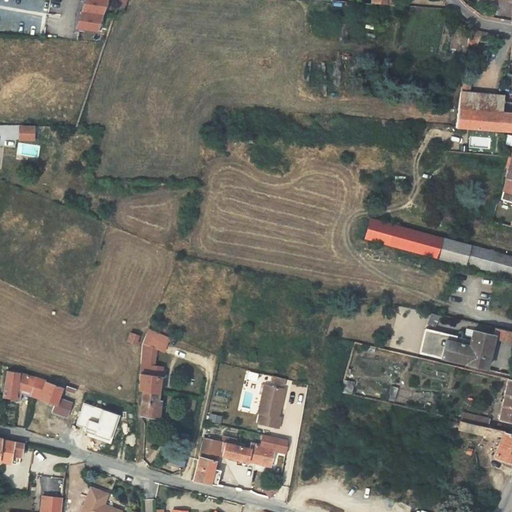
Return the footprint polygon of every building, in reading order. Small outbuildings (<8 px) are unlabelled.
[(102,0),(85,0),(84,11),(98,13),(101,13),(102,0)] [(126,0),(119,0),(117,8),(123,10),(126,1),(126,0)] [(98,13),(81,11),(78,30),(95,32),(98,13)] [(476,30),(468,24),(466,43),(477,45),(478,40),(480,31),(476,30)] [(480,31),(478,40),(496,45),(498,35),(480,31)] [(460,92),(470,93),(471,85),(461,84),(460,92)] [(458,109),(502,112),(504,96),(470,93),(460,92),(459,100),(458,109)] [(511,113),(502,112),(458,109),(456,126),(456,128),(462,128),(511,131),(511,113)] [(33,127),(18,127),(18,140),(33,141),(33,127)] [(511,180),(506,179),(503,190),(511,192),(511,180)] [(445,205),(448,195),(443,194),(440,204),(445,205)] [(453,227),(456,213),(450,212),(447,226),(453,227)] [(442,239),(428,235),(371,219),(365,238),(436,257),(442,239)] [(465,264),(511,277),(511,258),(475,248),(442,239),(436,257),(464,265),(465,264)] [(167,299),(161,296),(158,305),(164,308),(167,299)] [(179,323),(182,316),(167,311),(164,317),(179,323)] [(441,316),(431,313),(427,324),(435,327),(441,316)] [(163,353),(169,338),(154,332),(157,325),(152,323),(150,330),(148,329),(142,344),(141,359),(141,369),(139,389),(143,390),(159,393),(162,366),(149,365),(146,364),(148,347),(152,348),(163,353)] [(414,351),(419,328),(402,325),(397,348),(414,351)] [(511,342),(511,332),(495,328),(493,335),(493,338),(511,342)] [(493,338),(493,335),(472,330),(470,338),(464,336),(463,338),(425,330),(419,352),(486,368),(493,338)] [(135,344),(139,335),(130,332),(126,341),(135,344)] [(31,391),(33,379),(33,378),(19,373),(7,371),(3,397),(15,398),(16,391),(17,386),(31,391)] [(31,391),(30,396),(56,404),(58,398),(62,388),(33,379),(31,391)] [(511,379),(508,379),(498,420),(511,422),(511,379)] [(340,392),(351,395),(354,385),(343,382),(342,385),(340,392)] [(340,392),(342,385),(336,384),(334,391),(340,392)] [(396,399),(400,386),(394,384),(390,398),(396,399)] [(17,386),(16,391),(30,396),(31,391),(17,386)] [(277,417),(283,389),(268,386),(266,396),(261,395),(257,413),(259,413),(257,423),(277,428),(279,417),(277,417)] [(159,393),(143,390),(140,415),(155,418),(156,416),(158,400),(159,393)] [(58,398),(56,404),(53,413),(67,418),(72,403),(58,398)] [(77,425),(95,431),(94,435),(110,440),(119,416),(85,404),(77,425)] [(474,418),(473,424),(488,427),(490,419),(475,416),(474,418)] [(488,427),(473,424),(470,423),(460,420),(458,426),(458,429),(473,433),(494,438),(495,435),(501,437),(493,458),(511,463),(511,433),(503,431),(504,431),(488,427)] [(262,434),(259,444),(274,449),(285,451),(287,440),(262,434)] [(0,460),(16,463),(17,457),(21,458),(23,443),(2,439),(2,437),(0,436),(0,460)] [(222,436),(221,440),(225,442),(222,456),(270,466),(274,449),(259,444),(251,443),(250,448),(235,445),(236,439),(222,436)] [(225,442),(221,440),(203,437),(199,456),(215,461),(222,456),(225,442)] [(183,466),(186,457),(171,452),(168,460),(183,466)] [(215,461),(199,456),(193,480),(206,483),(210,471),(213,471),(213,468),(215,461)] [(172,474),(173,474),(184,468),(169,462),(165,472),(172,474)] [(210,471),(206,483),(213,484),(217,470),(213,468),(213,471),(210,471)] [(119,511),(120,511),(103,505),(107,495),(91,489),(82,511),(119,511)] [(61,511),(63,498),(44,496),(42,511),(61,511)]
